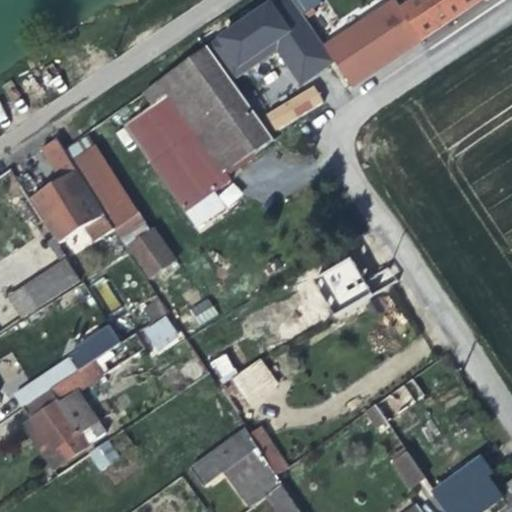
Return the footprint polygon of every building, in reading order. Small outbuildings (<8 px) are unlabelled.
[(396,0),(341,37),(368,78),(486,1),(484,0),(416,0),(402,10),(396,0)] [(353,88),(368,78),(341,37),(326,46),(353,88)] [(189,63),(171,76),(237,169),(273,143),(207,50),(189,63)] [(142,97),(150,108),(208,189),(224,178),(237,169),(171,76),(142,97)] [(275,131),(324,103),(314,85),(265,113),(275,131)] [(122,130),(178,211),(208,189),(150,108),(122,130)] [(67,152),(79,171),(100,158),(88,139),(67,152)] [(47,192),(31,202),(56,241),(82,224),(92,239),(108,227),(60,151),(53,140),(36,152),(57,186),(47,192)] [(128,202),(100,158),(79,171),(124,242),(141,231),(124,205),(128,202)] [(229,186),(224,178),(208,189),(178,211),(193,233),(222,213),(211,198),(229,186)] [(333,313),(370,293),(350,256),(313,277),(333,313)] [(67,259),(20,290),(34,310),(81,280),(67,259)] [(21,319),(34,310),(20,290),(8,298),(21,319)] [(189,308),(200,325),(219,314),(208,297),(189,308)] [(376,301),(364,308),(369,318),(381,311),(376,301)] [(149,326),(166,315),(157,302),(141,313),(149,326)] [(119,330),(105,339),(109,345),(123,336),(119,330)] [(135,335),(109,352),(21,411),(31,427),(57,466),(103,435),(78,397),(145,352),(135,335)] [(11,396),(21,411),(109,352),(100,338),(11,396)] [(223,383),(233,377),(224,358),(214,364),(223,383)] [(258,363),(221,391),(239,416),(277,389),(268,376),(258,363)] [(416,381),(396,394),(399,398),(383,410),(390,421),(428,396),(416,381)] [(47,473),(57,466),(31,427),(21,433),(35,454),(47,473)] [(260,429),(248,437),(275,478),(289,469),(260,429)] [(244,511),(246,511),(262,501),(281,487),(275,478),(248,437),(244,431),(188,472),(202,491),(221,477),(230,489),(244,511)] [(106,443),(86,457),(99,475),(119,462),(106,443)] [(409,489),(425,478),(407,450),(390,461),(409,489)] [(480,461),(433,495),(445,511),(481,511),(484,510),(499,499),(485,478),(490,474),(480,461)] [(296,464),(289,469),(275,478),(281,487),(295,508),(317,492),(296,464)] [(297,511),(295,508),(281,487),(262,501),(270,511),(297,511)]
